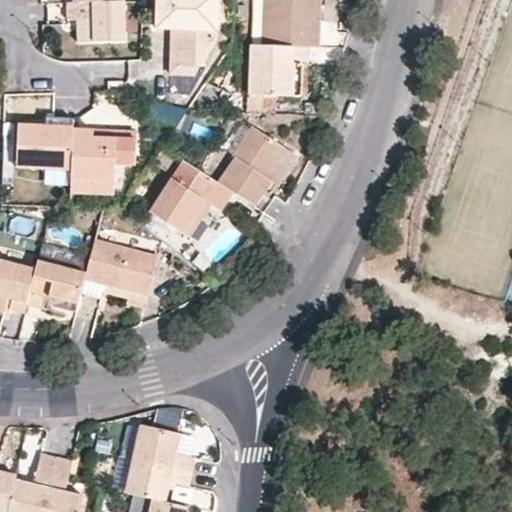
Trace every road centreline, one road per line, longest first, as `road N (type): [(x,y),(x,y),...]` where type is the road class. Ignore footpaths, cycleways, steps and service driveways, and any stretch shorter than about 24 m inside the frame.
road 1 (residential): [(270,320),(317,258),(368,149),(408,0)]
road 2 (residential): [(0,387),(116,381),(187,365),(270,320)]
road 3 (residential): [(250,511),(270,320)]
road 4 (residential): [(13,0),(20,60),(34,71),(93,74)]
